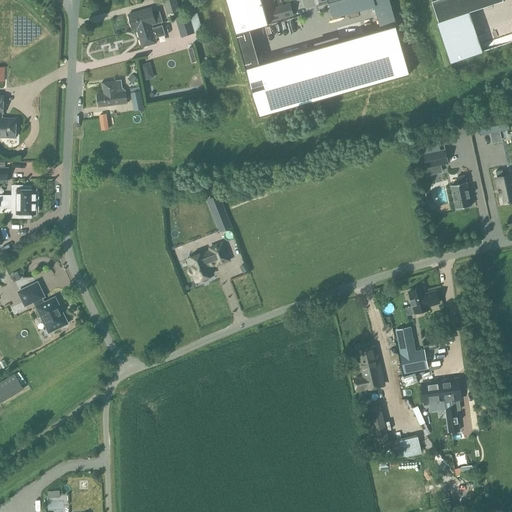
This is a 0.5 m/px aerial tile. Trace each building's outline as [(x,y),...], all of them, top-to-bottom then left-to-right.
[(163,0),(168,14),(179,10),(175,0),(163,0)] [(261,0),(226,0),(258,116),(409,75),(396,27),(259,64),(250,29),(268,24),(261,0)] [(435,0),(432,1),(439,22),(504,0),(503,0),(435,0)] [(162,24),(152,27),(151,25),(162,22),(159,11),(153,13),(151,8),(128,14),(133,30),(137,29),(142,47),(157,43),(155,37),(165,34),(162,24)] [(176,18),(181,36),(194,32),(189,15),(176,18)] [(123,32),(122,17),(111,18),(112,33),(123,32)] [(120,63),(112,65),(114,72),(122,70),(120,63)] [(146,81),(154,78),(150,63),(141,65),(146,81)] [(122,87),(121,81),(103,83),(104,95),(97,95),(99,107),(127,103),(126,92),(122,87)] [(140,91),(139,87),(130,89),(131,93),(130,93),(134,111),(145,109),(141,91),(140,91)] [(3,113),(4,97),(0,96),(0,136),(16,137),(16,120),(1,119),(1,113),(3,113)] [(507,116),(478,122),(481,135),(509,129),(507,116)] [(489,149),(495,147),(492,137),(486,139),(489,149)] [(430,145),(422,147),(427,168),(449,163),(446,150),(432,153),(430,145)] [(0,179),(9,180),(9,168),(0,167),(0,179)] [(472,206),(467,182),(466,182),(464,175),(458,177),(460,184),(451,186),(456,209),(472,206)] [(511,178),(511,175),(494,178),(498,195),(502,194),(503,201),(511,198),(511,178)] [(253,184),(257,196),(269,191),(264,180),(253,184)] [(12,202),(39,202),(39,192),(37,192),(37,190),(32,190),(32,186),(18,186),(18,190),(13,190),(12,202)] [(127,206),(107,210),(112,240),(132,236),(129,218),(134,217),(135,224),(163,219),(160,201),(132,205),(133,212),(128,213),(127,206)] [(345,221),(311,233),(314,242),(320,240),(323,248),(348,239),(344,227),(356,223),(349,201),(342,203),(347,219),(345,220),(345,221)] [(39,202),(12,202),(12,214),(17,214),(17,218),(32,218),(32,214),(36,214),(37,212),(39,212),(39,202)] [(263,242),(259,243),(263,252),(266,251),(269,258),(270,258),(271,259),(284,255),(283,253),(285,252),(275,227),(260,233),(263,242)] [(211,248),(212,251),(205,254),(204,253),(188,260),(197,281),(213,275),(209,266),(217,263),(217,265),(229,260),(222,244),(211,248)] [(166,246),(144,249),(145,257),(159,256),(164,266),(173,263),(166,246)] [(158,269),(128,279),(137,302),(166,292),(158,269)] [(37,307),(41,316),(43,315),(51,332),(59,328),(58,326),(65,322),(58,308),(60,307),(56,298),(45,303),(42,298),(43,298),(36,283),(20,291),(27,305),(34,302),(37,307)] [(412,306),(413,306),(415,313),(430,309),(429,306),(440,303),(436,291),(425,294),(423,288),(409,292),(411,300),(410,300),(412,306)] [(418,329),(420,335),(428,333),(427,327),(418,329)] [(428,369),(424,350),(412,352),(408,329),(396,331),(405,373),(428,369)] [(64,340),(47,349),(53,360),(69,351),(64,340)] [(363,376),(354,378),(357,392),(382,385),(377,363),(379,363),(378,357),(376,358),(373,347),(357,351),(363,376)] [(462,401),(459,380),(442,382),(442,386),(444,403),(446,403),(462,401)] [(442,386),(431,388),(435,406),(446,404),(446,403),(444,403),(442,386)] [(364,409),(374,450),(390,448),(380,405),(364,409)]
